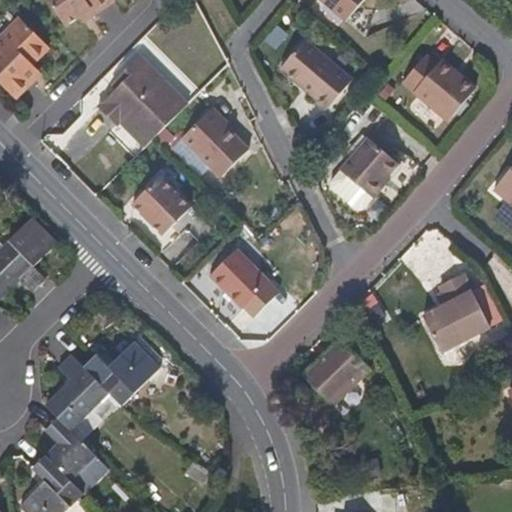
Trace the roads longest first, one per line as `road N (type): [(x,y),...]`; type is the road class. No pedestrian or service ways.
road 1 (residential): [(270,0),(231,45),(350,285)]
road 2 (residential): [(3,152),(149,10)]
road 3 (residential): [(238,384),(109,253)]
road 4 (residential): [(109,253),(0,364)]
road 5 (residential): [(238,384),(350,285)]
road 6 (residential): [(418,201),(511,85)]
road 7 (residential): [(109,253),(3,152)]
road 8 (residential): [(285,511),(270,438),(238,384)]
road 9 (residential): [(418,201),(511,289)]
